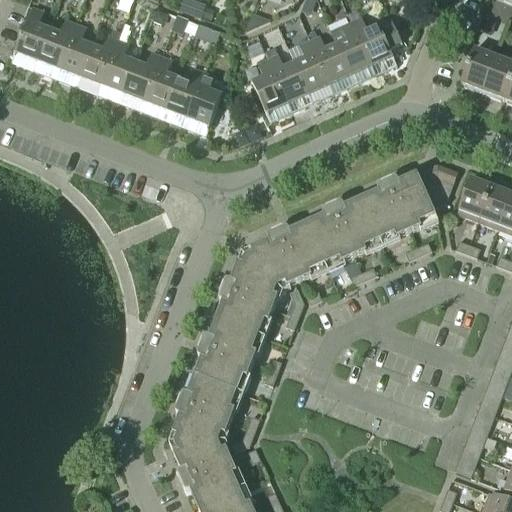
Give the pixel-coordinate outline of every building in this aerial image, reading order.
[(511,8),(511,0),(505,0),(503,5),(511,8)] [(35,74),(50,34),(39,30),(44,17),(33,12),(12,67),(27,72),(28,71),(35,74)] [(396,69),(389,53),(401,47),(391,25),(367,35),(362,22),(351,27),(375,80),(389,74),(388,73),(396,69)] [(55,83),(76,29),(65,25),(60,38),(50,34),(35,74),(42,77),(41,78),(55,83)] [(375,80),(351,27),(341,32),(346,44),(336,49),(354,88),(360,85),(361,86),(375,80)] [(77,90),(92,50),(82,46),(87,33),(76,29),(55,83),(70,89),(70,87),(77,90)] [(98,99),(119,45),(108,41),(103,54),(92,50),(77,90),(84,93),(84,94),(98,99)] [(354,88),(336,49),(326,54),(320,41),(310,46),(333,99),(346,93),(346,92),(354,88)] [(120,106),(135,66),(124,62),(129,49),(119,45),(98,99),(112,105),(113,104),(120,106)] [(333,99),(310,46),(299,50),(305,63),(295,68),(312,107),(319,104),(319,105),(333,99)] [(483,96),(496,61),(474,53),(461,88),(483,96)] [(141,116),(162,61),(151,57),(146,71),(135,66),(120,106),(127,109),(127,110),(141,116)] [(312,107),(295,68),(284,72),(278,59),(268,64),(292,117),(305,111),(305,110),(312,107)] [(163,123),(178,83),(168,79),(172,66),(162,61),(141,116),(155,121),(156,120),(163,123)] [(504,104),(511,84),(511,67),(496,61),(483,96),(504,104)] [(292,117),(268,64),(257,69),(263,82),(252,87),(269,126),(277,122),(278,124),(292,117)] [(184,132),(204,78),(194,74),(189,87),(178,83),(163,123),(170,125),(169,127),(184,132)] [(206,139),(222,99),(210,95),(215,82),(204,78),(184,132),(198,137),(198,136),(206,139)] [(219,446),(222,438),(226,439),(235,415),(231,413),(244,381),(248,382),(256,360),(257,358),(253,356),(265,325),(269,326),(278,304),(279,302),(275,300),(278,291),(286,288),(288,292),(312,281),(310,277),(341,263),(343,267),(367,256),(365,252),(396,239),(397,243),(422,232),(420,228),(436,220),(433,214),(438,211),(444,214),(458,178),(437,170),(399,187),(401,194),(397,195),(397,194),(385,199),(386,201),(382,202),(379,196),(344,212),(347,218),(343,220),(342,218),(330,223),(331,225),(327,227),(324,220),(289,236),(292,242),(288,244),(286,239),(270,246),(269,245),(242,257),(231,286),(237,289),(236,292),(234,292),(229,304),(231,305),(230,309),(223,306),(209,342),(216,345),(214,348),(213,348),(208,360),(210,361),(208,365),(202,362),(188,399),(194,402),(193,405),(191,405),(187,417),(188,418),(186,422),(180,419),(169,448),(181,476),(182,475),(189,491),(195,489),(197,492),(190,495),(197,511),(252,511),(251,508),(247,509),(233,479),(237,477),(226,453),(222,455),(219,446)] [(478,227),(492,191),(471,183),(457,219),(478,227)] [(383,194),(395,189),(393,184),(381,189),(383,194)] [(498,234),(511,199),(492,191),(478,227),(498,234)] [(511,239),(511,198),(511,199),(498,234),(511,239)] [(340,213),(338,208),(326,213),(329,218),(340,213)] [(466,259),(469,250),(459,246),(455,255),(466,259)] [(432,256),(428,248),(417,253),(420,261),(432,256)] [(477,263),(480,254),(469,250),(466,259),(477,263)] [(420,261),(417,253),(405,258),(409,267),(420,261)] [(506,275),(510,265),(499,261),(496,271),(506,275)] [(377,281),(373,273),(362,278),(365,286),(377,281)] [(365,286),(362,278),(350,283),(354,291),(365,286)] [(225,302),(229,290),(224,288),(220,299),(225,302)] [(304,309),(298,294),(290,298),(295,309),(304,309)] [(322,305),(318,297),(307,302),(310,310),(322,305)] [(299,323),(302,314),(304,309),(295,309),(290,320),(299,323)] [(294,335),(299,323),(290,320),(286,332),(294,335)] [(203,358),(208,346),(203,344),(198,355),(203,358)] [(277,379),(282,368),(273,364),(269,376),(277,379)] [(507,380),(510,371),(497,366),(493,375),(507,380)] [(504,389),(507,380),(493,375),(490,384),(504,389)] [(273,391),(277,379),(269,376),(264,388),(273,391)] [(181,415),(186,403),(181,402),(176,413),(181,415)] [(492,420),(495,411),(481,406),(478,415),(492,420)] [(488,429),(492,420),(478,415),(474,424),(488,429)] [(256,436),(260,424),(252,421),(247,433),(256,436)] [(250,451),(256,436),(247,433),(243,445),(250,451)] [(250,451),(243,445),(232,450),(235,458),(250,451)] [(473,469),(480,452),(466,447),(459,464),(473,469)] [(261,466),(256,454),(248,457),(253,469),(261,466)] [(453,508),(457,497),(448,494),(444,505),(453,508)] [(273,511),(280,509),(275,497),(267,501),(271,511),(273,511)] [(511,511),(511,506),(490,498),(484,511),(511,511)]
